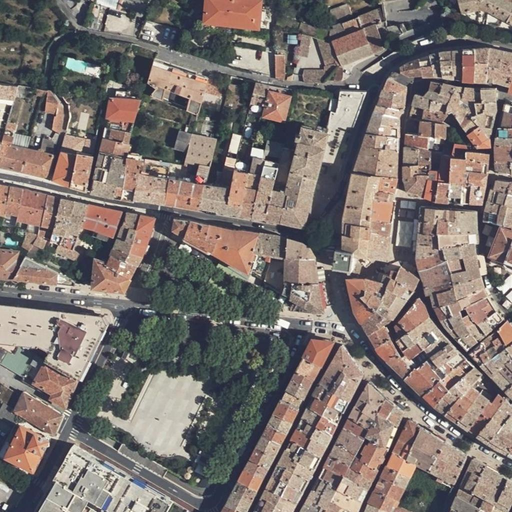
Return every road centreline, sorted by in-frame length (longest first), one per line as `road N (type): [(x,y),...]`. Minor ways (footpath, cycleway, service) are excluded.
road 1 (residential): [(70,426),(197,503),(213,502),(311,326)]
road 2 (residential): [(376,78),(319,87),(267,81),(80,29),(56,0)]
road 3 (tertiary): [(166,210),(310,231),(339,195),(376,78)]
road 4 (tertiary): [(511,466),(396,390),(346,329),(311,326)]
road 5 (tertiary): [(311,326),(127,306)]
road 6 (tertiary): [(0,177),(166,210)]
road 7 (tertiary): [(376,78),(435,43),(511,43)]
road 8 (residential): [(127,306),(70,426)]
road 9 (tertiary): [(0,292),(127,306)]
